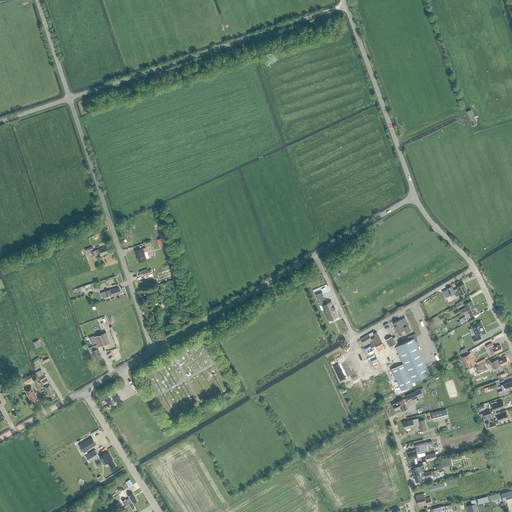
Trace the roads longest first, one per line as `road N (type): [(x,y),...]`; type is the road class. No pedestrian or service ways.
road 1 (unclassified): [(151,350),(414,195)]
road 2 (unclassified): [(69,98),(346,5)]
road 3 (unclassified): [(151,350),(69,98)]
road 4 (unclassified): [(414,195),(346,5)]
road 5 (unclassified): [(511,347),(477,273),(414,195)]
road 6 (unclassified): [(158,511),(83,390)]
